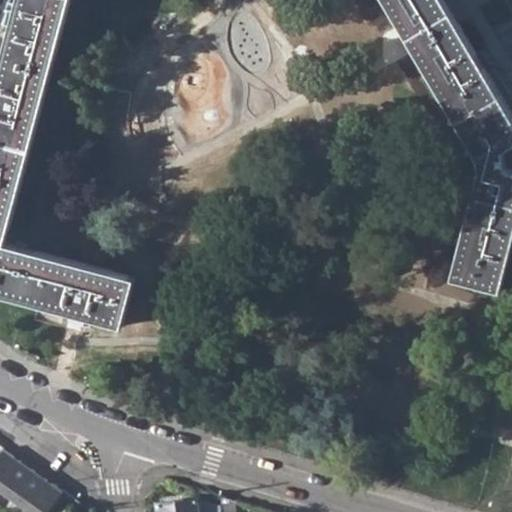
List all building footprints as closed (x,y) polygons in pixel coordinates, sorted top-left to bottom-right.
[(18,0),(0,71),(0,290),(125,324),(138,276),(7,242),(70,0),(18,0)] [(456,278),(505,289),(511,258),(511,168),(507,167),(506,148),(511,144),(511,113),(444,0),(386,0),(480,156),(481,171),(456,278)] [(13,497),(33,468),(3,447),(0,452),(0,488),(13,497)] [(47,511),(63,489),(33,468),(13,497),(26,506),(22,511),(47,511)] [(158,504),(158,511),(199,511),(199,509),(222,507),(220,494),(197,487),(197,499),(158,504)]
